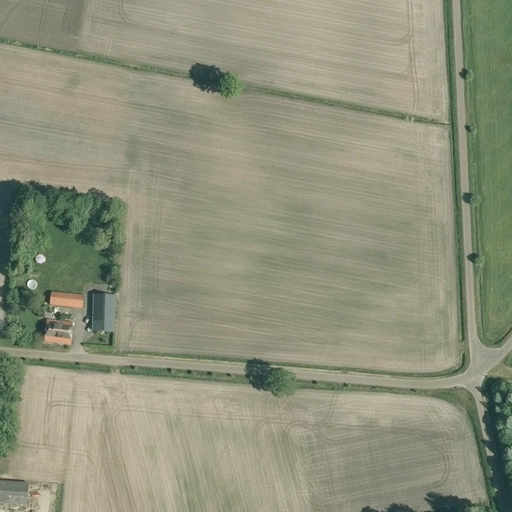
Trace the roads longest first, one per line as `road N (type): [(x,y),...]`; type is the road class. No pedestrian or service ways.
road 1 (unclassified): [(476,374),(425,385),(0,351)]
road 2 (unclassified): [(476,374),(457,0)]
road 3 (unclassified): [(502,511),(476,374)]
